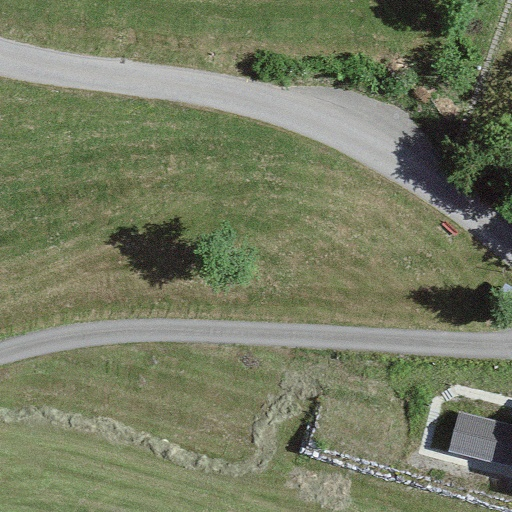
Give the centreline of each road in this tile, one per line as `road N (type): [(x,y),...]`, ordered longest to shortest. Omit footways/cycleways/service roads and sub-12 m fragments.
road 1 (unclassified): [(511,242),(381,151),(299,118),(192,84),(0,54)]
road 2 (unclassified): [(511,343),(137,328),(0,354)]
